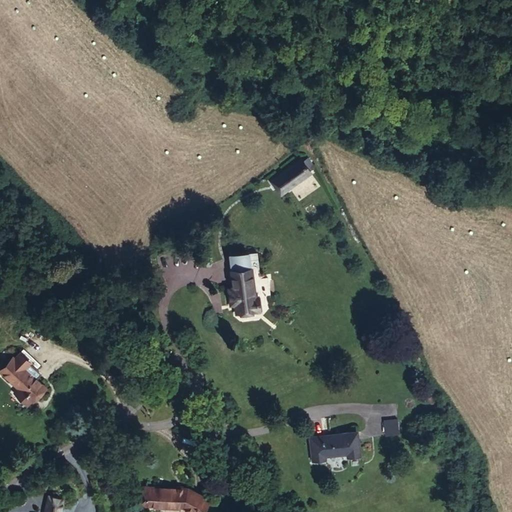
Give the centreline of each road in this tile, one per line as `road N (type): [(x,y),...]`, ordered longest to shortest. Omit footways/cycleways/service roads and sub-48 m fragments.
road 1 (residential): [(166,425),(254,434),(325,408),(362,406)]
road 2 (residential): [(0,499),(104,427),(166,425)]
road 3 (residential): [(166,425),(191,407),(211,370),(217,310),(202,280)]
